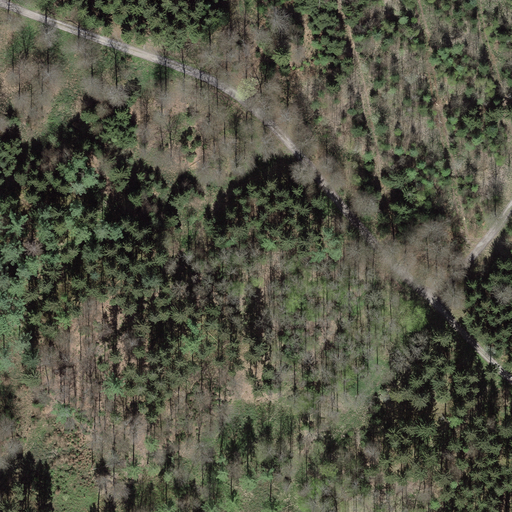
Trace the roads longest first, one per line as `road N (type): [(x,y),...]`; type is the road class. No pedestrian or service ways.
road 1 (track): [(437,306),(293,147),(227,90),(0,0)]
road 2 (track): [(437,306),(511,207)]
